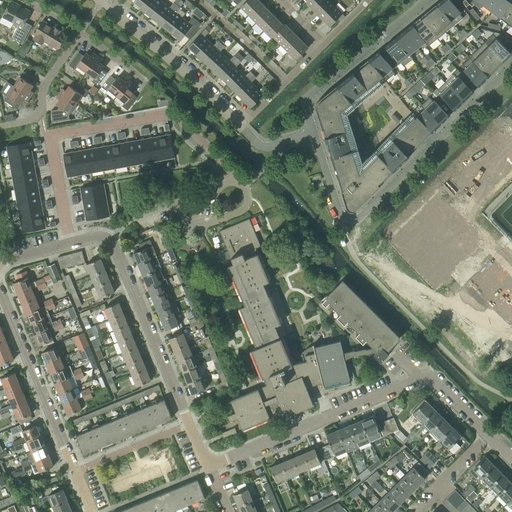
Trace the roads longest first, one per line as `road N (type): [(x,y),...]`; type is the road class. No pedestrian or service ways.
road 1 (residential): [(208,468),(426,379),(488,435)]
road 2 (residential): [(70,247),(51,145),(57,134),(171,115),(233,174)]
road 3 (residential): [(313,134),(338,209),(357,219),(511,67)]
road 4 (residential): [(208,468),(110,241)]
road 5 (residential): [(90,511),(0,295)]
road 6 (residential): [(425,0),(306,97),(313,134)]
road 7 (residential): [(240,126),(101,0)]
road 8 (residential): [(79,31),(44,84),(40,112),(0,125)]
road 9 (residential): [(192,0),(284,83)]
road 10 (residential): [(233,174),(246,190),(243,210),(195,226),(172,205)]
